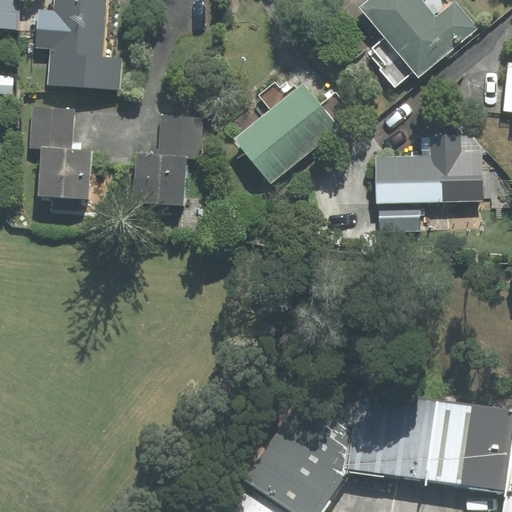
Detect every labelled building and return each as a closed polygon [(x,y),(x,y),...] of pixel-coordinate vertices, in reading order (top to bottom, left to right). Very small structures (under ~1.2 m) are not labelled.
[(0,0),(0,28),(18,30),(20,0),(0,0)] [(39,10),(37,47),(52,48),(49,83),(120,87),(122,59),(102,57),(106,0),(55,0),(55,11),(39,10)] [(418,78),(477,27),(455,2),(436,18),(420,0),(371,0),(363,8),(388,37),(370,53),(383,68),(380,70),(396,88),(413,73),(418,78)] [(318,107),(302,87),(298,90),(289,80),(279,87),(275,82),(258,95),(272,112),(237,139),(271,181),(354,115),(336,93),(318,107)] [(42,149),(72,150),(73,131),(75,110),(32,107),(30,148),(42,149)] [(161,115),(158,154),(187,156),(201,157),(203,117),(161,115)] [(481,147),(472,135),(422,136),(423,157),(377,157),(377,202),(482,200),(481,147)] [(89,199),(92,152),(72,150),(42,149),(39,196),(89,199)] [(184,205),(187,156),(158,154),(137,153),(134,202),(184,205)] [(420,204),(379,206),(380,232),(420,231),(420,204)] [(511,511),(511,387),(327,361),(241,494),(267,511),(321,511),(345,475),(497,499),(494,511),(511,511)] [(267,511),(241,494),(229,511),(267,511)]
